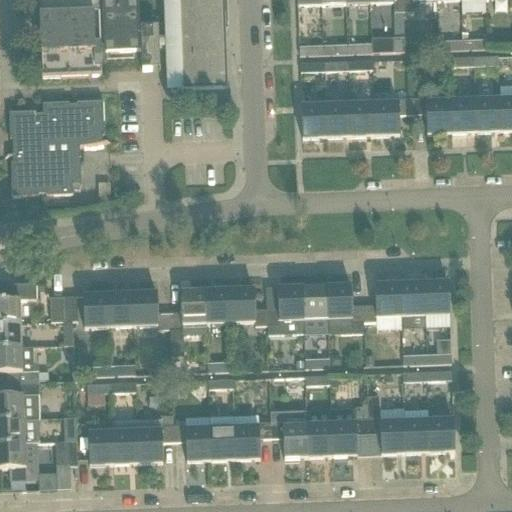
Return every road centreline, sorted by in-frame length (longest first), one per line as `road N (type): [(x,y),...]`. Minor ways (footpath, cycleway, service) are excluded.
road 1 (residential): [(478,263),(69,278),(56,270),(47,242)]
road 2 (residential): [(255,207),(477,197)]
road 3 (residential): [(47,242),(255,207)]
road 4 (residential): [(255,207),(245,0)]
road 5 (residential): [(487,447),(478,263)]
road 6 (residential): [(344,511),(490,506)]
